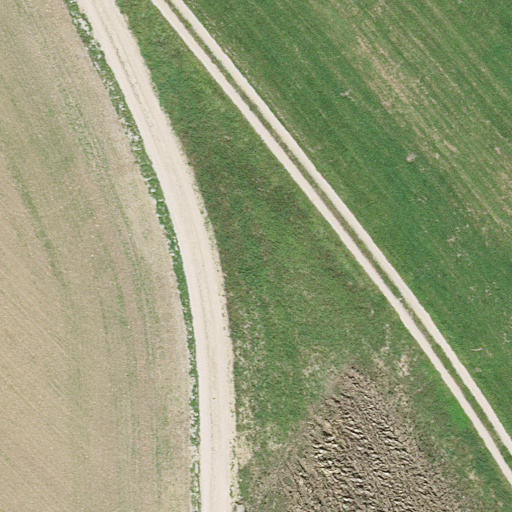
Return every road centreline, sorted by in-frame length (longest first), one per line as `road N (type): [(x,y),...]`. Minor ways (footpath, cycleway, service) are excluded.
road 1 (track): [(157,0),(461,380),(511,475)]
road 2 (track): [(90,0),(189,221),(207,374),(209,511)]
